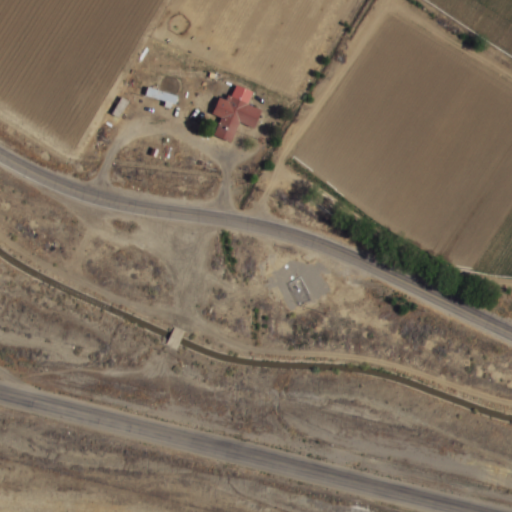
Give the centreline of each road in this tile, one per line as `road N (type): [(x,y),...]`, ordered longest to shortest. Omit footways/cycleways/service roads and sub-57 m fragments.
road 1 (secondary): [(511,333),(325,244),(100,199),(0,154)]
road 2 (primary): [(0,399),(437,511)]
